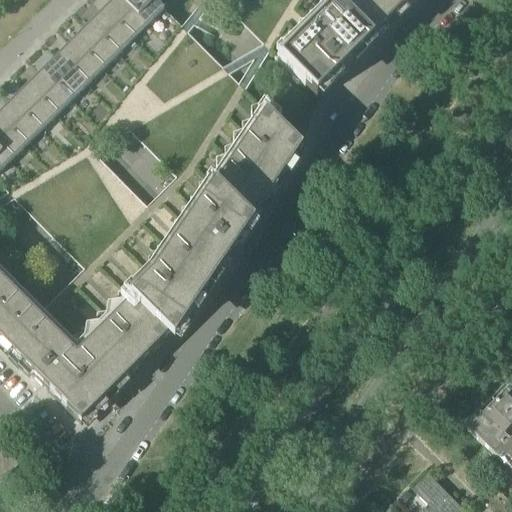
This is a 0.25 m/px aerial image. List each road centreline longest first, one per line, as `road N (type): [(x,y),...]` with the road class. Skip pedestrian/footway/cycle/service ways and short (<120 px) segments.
road 1 (residential): [(97,479),(341,144),(470,0)]
road 2 (primary): [(511,105),(231,511)]
road 3 (primary): [(302,511),(511,204)]
road 4 (residential): [(97,479),(0,382)]
